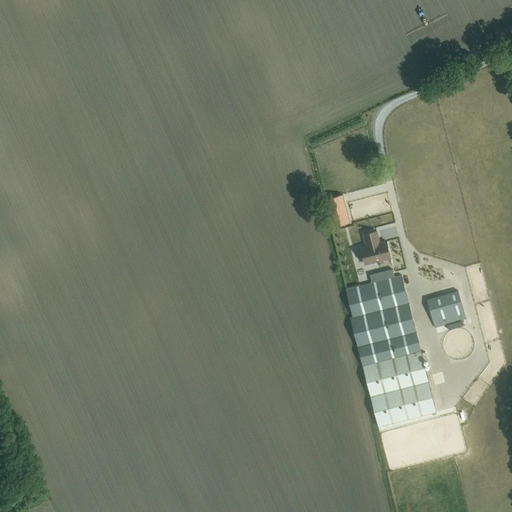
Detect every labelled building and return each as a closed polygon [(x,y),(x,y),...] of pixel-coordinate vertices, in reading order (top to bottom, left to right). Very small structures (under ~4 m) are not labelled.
[(326,199),(333,227),(350,223),(342,195),(326,199)] [(379,224),(380,236),(390,235),(388,223),(379,224)] [(365,264),(391,257),(387,241),(379,243),(378,239),(379,239),(377,231),(364,234),(367,246),(361,248),(365,264)] [(370,275),(372,282),(395,277),(393,269),(370,275)] [(402,275),(347,288),(354,316),(352,316),(363,360),(420,345),(402,275)] [(427,299),(435,327),(466,318),(458,290),(427,299)] [(436,411),(421,350),(363,365),(378,426),(436,411)]
